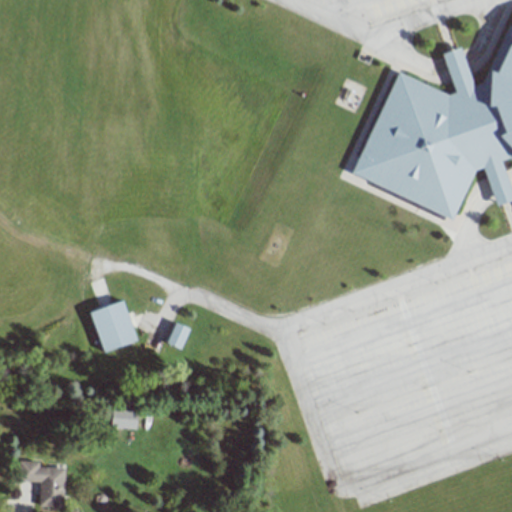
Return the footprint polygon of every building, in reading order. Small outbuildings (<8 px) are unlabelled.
[(449,220),(349,174),(395,75),(444,98),(452,94),(439,57),(458,49),(472,88),(479,85),(506,28),(511,32),(511,161),(507,159),(500,160),(511,195),(511,201),(495,207),(481,169),(474,171),(449,220)] [(100,352),(135,342),(123,301),(88,311),(100,352)] [(188,328),(173,322),(165,343),(179,349),(188,328)] [(136,411),(112,408),(109,426),(134,429),(136,411)] [(63,467),(38,467),(38,461),(18,461),(17,481),(38,482),(37,507),(62,507),(63,467)]
